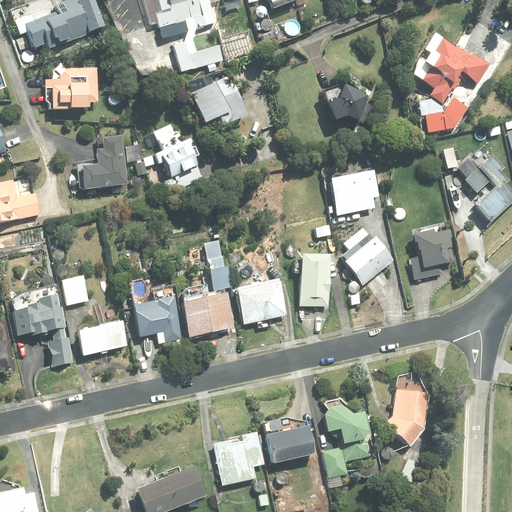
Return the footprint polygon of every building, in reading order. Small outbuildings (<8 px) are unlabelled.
[(30,16),(14,22),(20,35),(28,32),(34,49),(47,44),(49,50),(89,34),(88,33),(105,26),(94,0),(83,0),(76,3),(75,0),(67,0),(55,5),(58,12),(33,22),(30,16)] [(157,0),(161,13),(155,15),(159,29),(181,22),(184,32),(207,26),(209,34),(218,32),(208,0),(157,0)] [(268,0),(272,10),(297,0),(268,0)] [(272,33),(276,44),(286,40),(281,29),(272,33)] [(249,32),(224,39),(228,55),(254,48),(249,32)] [(269,34),(259,37),(263,49),(273,45),(269,34)] [(430,68),(421,81),(434,90),(430,97),(442,105),(452,89),(454,91),(460,81),(457,79),(461,73),(477,84),(489,65),(471,54),(470,57),(456,47),(455,49),(442,40),(425,65),(430,68)] [(207,61),(222,56),(219,46),(196,53),(194,46),(187,48),(185,43),(173,46),(181,73),(208,65),(207,61)] [(59,81),(44,81),(44,89),(51,89),(52,111),(69,111),(69,110),(89,110),(89,104),(97,103),(97,69),(82,69),(82,66),(68,66),(68,69),(67,69),(59,78),(59,81)] [(191,94),(205,125),(219,118),(223,127),(247,116),(232,84),(229,85),(226,78),(191,94)] [(352,124),(347,138),(357,142),(370,110),(361,106),(364,98),(337,87),(317,94),(329,125),(341,120),(352,124)] [(499,127),(489,129),(491,137),(501,134),(499,127)] [(127,186),(121,138),(121,136),(96,139),(98,152),(96,152),(97,167),(82,168),(84,191),(127,186)] [(194,158),(197,156),(190,140),(154,156),(158,165),(162,163),(166,171),(170,179),(189,170),(192,177),(188,179),(190,184),(201,179),(196,167),(197,166),(194,158)] [(455,149),(443,152),(447,170),(459,167),(455,149)] [(501,172),(504,169),(493,156),(465,181),(476,194),(490,181),(496,188),(474,208),(490,224),(511,204),(511,190),(506,184),(509,181),(501,172)] [(151,157),(142,159),(145,168),(153,165),(151,157)] [(373,172),(329,181),(336,217),(374,209),(372,199),(378,198),(373,172)] [(12,182),(0,184),(0,223),(40,215),(35,194),(15,198),(12,182)] [(394,202),(387,203),(389,211),(396,209),(394,202)] [(326,227),(313,230),(315,239),(328,237),(326,227)] [(362,229),(343,244),(348,251),(340,258),(344,263),(343,264),(362,287),(366,284),(376,295),(392,282),(383,270),(393,262),(374,239),(371,241),(362,229)] [(420,258),(410,260),(414,281),(441,275),(439,266),(453,263),(451,255),(453,254),(450,240),(451,239),(449,231),(433,235),(432,232),(413,236),(414,244),(416,243),(418,251),(419,251),(420,258)] [(15,237),(0,238),(0,249),(17,247),(15,237)] [(219,271),(213,245),(201,248),(211,292),(226,289),(227,289),(222,270),(219,271)] [(297,258),(295,309),(323,310),(325,259),(297,258)] [(61,282),(66,307),(87,303),(82,278),(61,282)] [(249,286),(249,288),(233,291),(240,327),(254,325),(254,326),(258,325),(258,322),(282,318),(277,284),(276,284),(275,282),(256,285),(249,286)] [(177,307),(184,341),(230,331),(222,297),(217,298),(216,295),(180,302),(181,306),(177,307)] [(27,311),(13,313),(17,337),(31,335),(31,337),(46,334),(46,333),(51,332),(53,342),(46,344),(51,367),(73,363),(68,339),(64,340),(62,330),(65,329),(61,309),(58,309),(56,297),(37,301),(38,305),(26,307),(27,311)] [(169,300),(128,309),(134,340),(151,337),(153,346),(177,341),(169,300)] [(82,329),(83,333),(77,334),(82,358),(100,354),(100,355),(107,354),(107,351),(126,347),(121,324),(87,331),(86,328),(82,329)] [(0,375),(15,373),(9,342),(2,343),(0,333),(0,375)] [(392,416),(383,426),(409,447),(423,430),(428,395),(423,394),(424,391),(406,389),(405,392),(395,391),(392,416)] [(340,430),(344,448),(322,453),(328,480),(347,476),(344,463),(369,457),(366,443),(370,438),(364,414),(353,417),(341,406),(329,409),(324,416),(327,433),(340,430)] [(308,427),(267,437),(273,465),(314,455),(308,427)] [(242,436),(243,443),(230,446),(229,442),(213,445),(222,487),(255,481),(252,468),(263,466),(257,433),(242,436)] [(407,460),(399,478),(413,485),(421,466),(407,460)] [(194,467),(136,491),(144,511),(168,511),(206,496),(194,467)] [(0,511),(37,511),(33,493),(24,495),(23,489),(0,494),(0,511)] [(267,495),(258,497),(260,507),(269,505),(267,495)]
